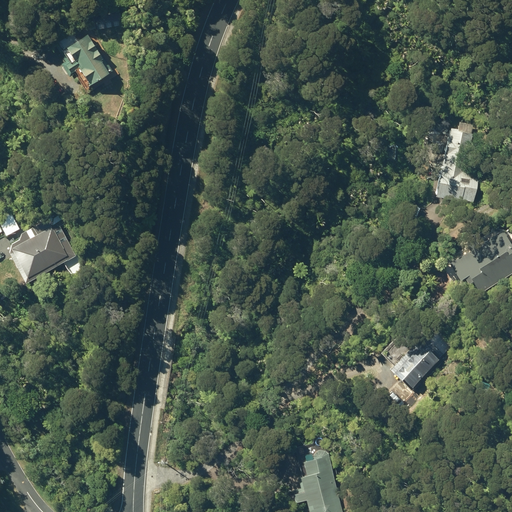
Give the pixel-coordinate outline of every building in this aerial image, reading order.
[(74,69),(86,86),(112,68),(87,32),(63,49),(58,41),(62,38),(61,36),(52,41),(65,60),(62,63),(68,73),(74,69)] [(462,199),(463,198),(475,200),(480,173),(466,171),(473,130),(452,126),(438,195),(462,199)] [(423,211),(394,201),(389,215),(418,225),(423,211)] [(10,251),(26,281),(76,255),(55,215),(19,235),(20,238),(13,242),(10,251)] [(475,279),(482,291),(511,272),(511,241),(504,229),(452,261),(462,277),(466,275),(470,282),(475,279)] [(392,368),(412,387),(445,353),(425,334),(392,368)] [(310,511),(344,511),(329,459),(331,455),(329,451),(326,448),(322,447),(318,449),(315,452),(315,455),(315,457),(304,460),(308,474),(301,477),(310,511)]
